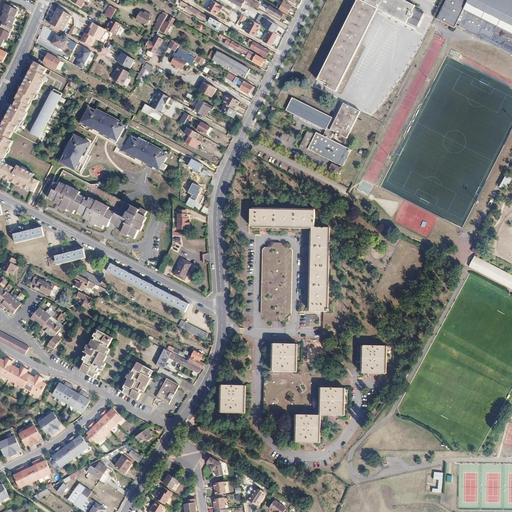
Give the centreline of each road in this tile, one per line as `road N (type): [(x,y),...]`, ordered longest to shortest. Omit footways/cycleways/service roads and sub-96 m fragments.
road 1 (track): [(511,294),(466,273),(394,408),(349,459),(356,479),(454,458),(511,459)]
road 2 (residential): [(313,0),(218,193),(222,307)]
road 3 (residential): [(0,196),(222,307)]
road 4 (residential): [(0,472),(72,428),(107,395)]
road 5 (track): [(511,160),(462,240),(466,273)]
road 6 (unknown): [(107,395),(134,355),(201,390)]
